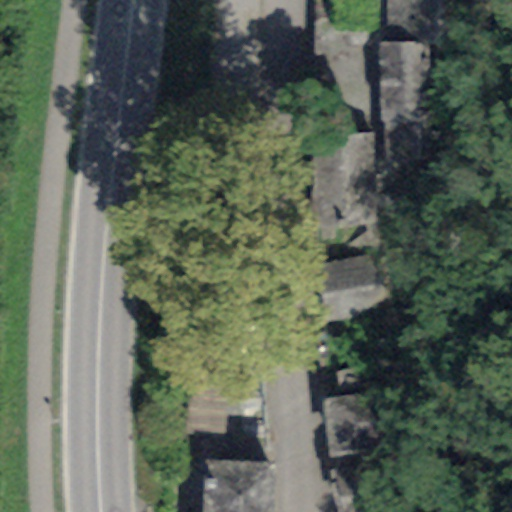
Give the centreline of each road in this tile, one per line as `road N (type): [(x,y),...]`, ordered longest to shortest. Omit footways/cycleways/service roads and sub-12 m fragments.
road 1 (secondary): [(99,511),(99,297),(134,0)]
road 2 (residential): [(284,0),(278,260),(291,511)]
